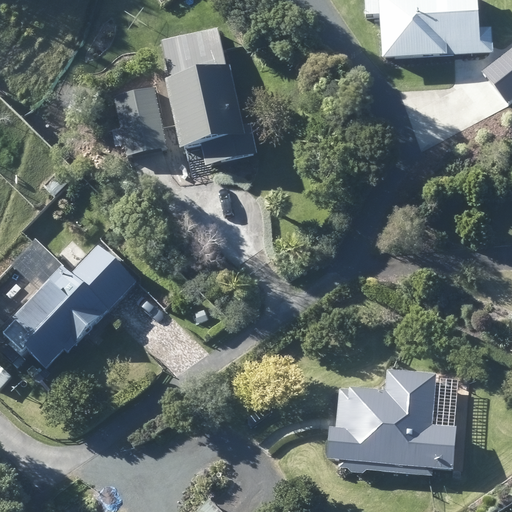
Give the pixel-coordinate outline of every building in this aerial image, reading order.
[(494,58),(494,54),(492,33),(482,34),(479,0),(389,0),(380,1),(380,3),(368,3),(369,22),(382,21),(385,66),(457,61),(494,58)] [(259,162),(258,153),(252,131),(247,133),(234,73),(228,74),(219,32),(163,44),(172,87),(169,88),(185,156),(188,155),(194,154),(204,152),(209,171),(209,174),(259,162)] [(510,109),(511,107),(511,52),(483,76),(509,107),(510,109)] [(427,158),(390,79),(347,99),(384,179),(427,158)] [(129,162),(165,154),(169,154),(156,92),(116,101),(129,162)] [(89,337),(137,286),(100,251),(74,279),(66,272),(43,295),(48,299),(8,341),(14,348),(12,351),(24,363),(30,356),(49,375),(68,354),(72,357),(81,348),(80,347),(89,337)] [(511,382),(511,379),(497,372),(492,383),(507,391),(511,382)] [(438,381),(433,381),(391,377),(389,397),(355,395),(354,397),(343,396),(341,416),(340,436),(334,435),(332,466),(343,467),(343,473),(350,474),(354,478),(364,478),(368,475),(434,480),(434,475),(455,476),(455,473),(458,435),(433,433),(438,381)]
